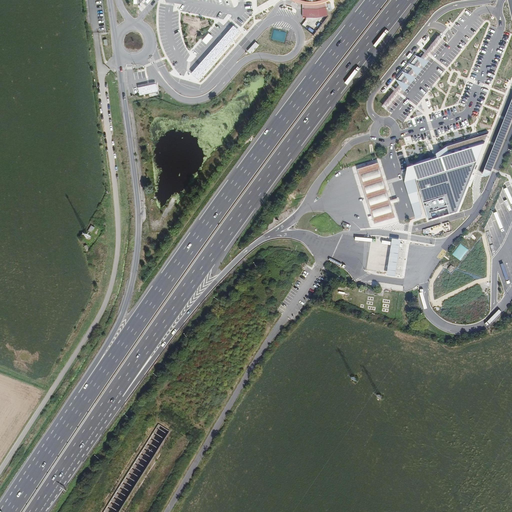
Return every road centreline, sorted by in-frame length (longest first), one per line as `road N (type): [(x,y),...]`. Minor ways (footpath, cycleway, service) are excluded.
road 1 (motorway): [(35,511),(227,231),(402,0)]
road 2 (motorway): [(375,0),(207,222),(9,511)]
